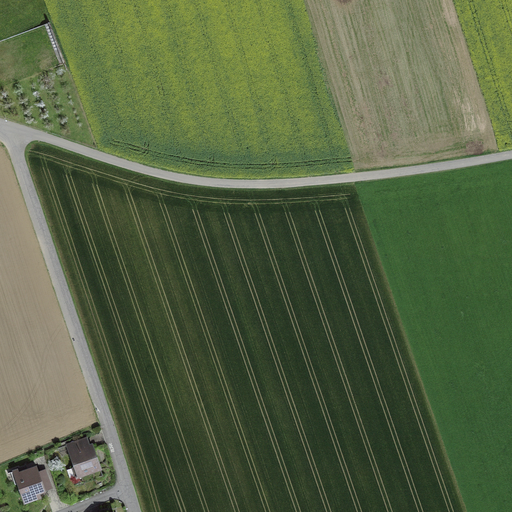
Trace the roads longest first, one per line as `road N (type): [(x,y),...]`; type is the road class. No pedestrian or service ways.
road 1 (tertiary): [(511,154),(369,177),(238,183),(139,169),(9,129)]
road 2 (residential): [(128,486),(9,129)]
